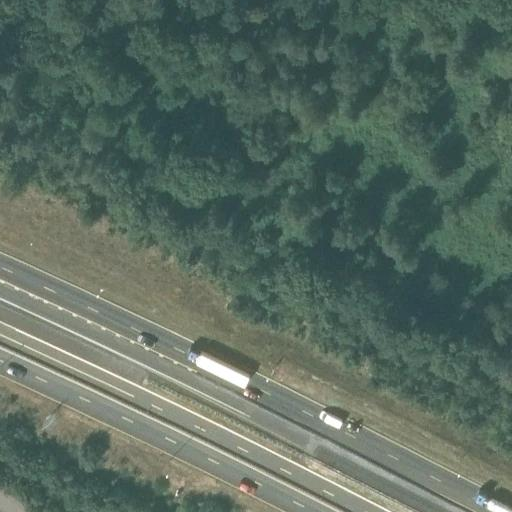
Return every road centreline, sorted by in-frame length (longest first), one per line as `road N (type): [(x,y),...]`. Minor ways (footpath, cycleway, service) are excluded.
road 1 (motorway): [(471,511),(0,283)]
road 2 (motorway): [(0,339),(355,511)]
